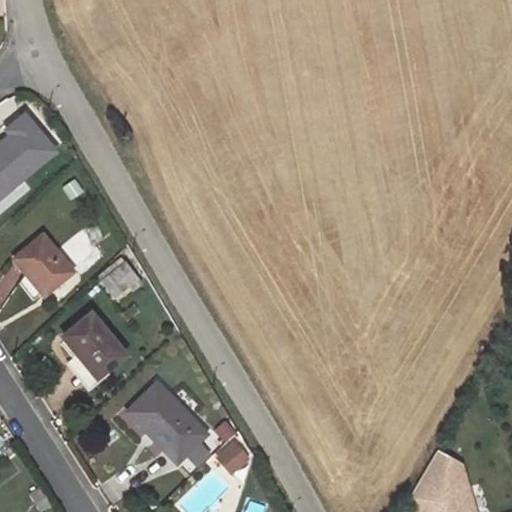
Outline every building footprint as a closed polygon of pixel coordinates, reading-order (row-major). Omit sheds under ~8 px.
[(27,116),(0,138),(0,197),(56,149),(27,116)] [(97,226),(88,229),(91,240),(102,235),(97,226)] [(42,236),(14,260),(43,295),(71,271),(42,236)] [(131,266),(121,264),(119,273),(130,275),(131,266)] [(61,337),(81,360),(96,378),(123,355),(89,314),(61,337)] [(86,386),(96,378),(81,360),(71,369),(86,386)] [(177,462),(184,455),(195,444),(205,434),(156,384),(128,412),(177,462)] [(228,431),(223,436),(227,441),(232,435),(228,431)] [(206,454),(195,444),(184,455),(195,466),(206,454)] [(217,458),(230,474),(247,459),(234,444),(217,458)] [(476,511),(462,464),(436,449),(408,499),(411,511),(476,511)] [(39,491),(32,498),(42,510),(50,503),(39,491)]
